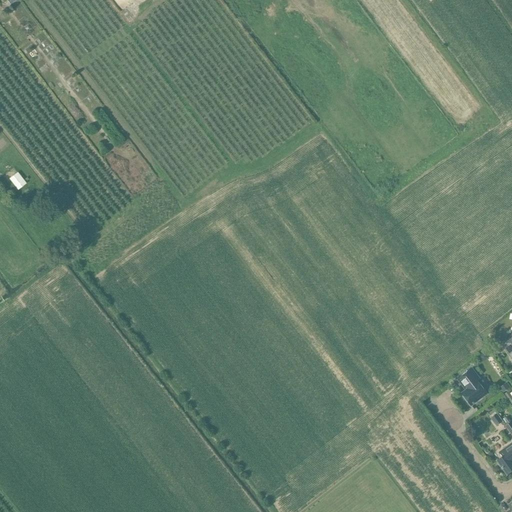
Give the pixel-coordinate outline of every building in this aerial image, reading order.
[(26,184),(17,172),(9,179),(18,190),(26,184)] [(472,369),(458,379),(467,390),(462,394),(471,406),(487,393),(477,381),(480,379),(472,369)] [(500,389),(502,393),(510,387),(507,384),(500,389)] [(502,420),(497,413),(497,414),(491,418),(497,427),(497,426),(502,422),(504,424),(502,420)] [(504,424),(511,436),(511,422),(510,423),(506,418),(502,420),(504,424)] [(511,443),(500,452),(503,457),(497,461),(507,475),(511,471),(511,443)]
